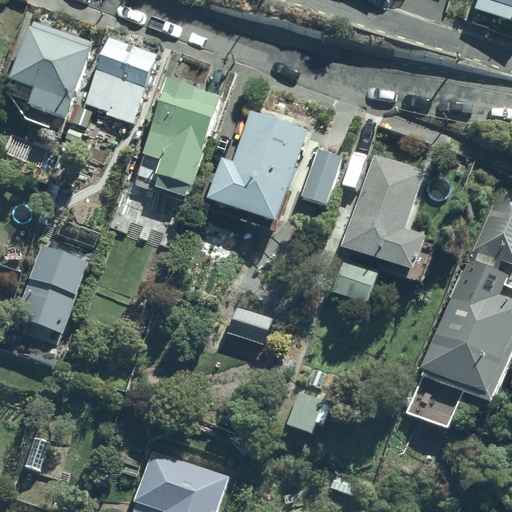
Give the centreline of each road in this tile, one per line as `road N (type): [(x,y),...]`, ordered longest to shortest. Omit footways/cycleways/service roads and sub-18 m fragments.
road 1 (residential): [(128,0),(349,82),(511,99)]
road 2 (residential): [(333,0),(511,58)]
